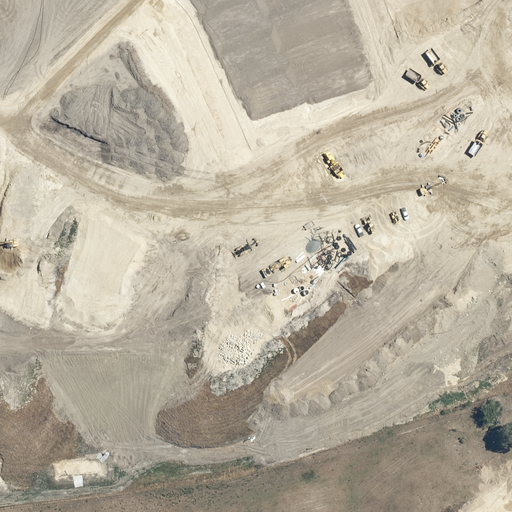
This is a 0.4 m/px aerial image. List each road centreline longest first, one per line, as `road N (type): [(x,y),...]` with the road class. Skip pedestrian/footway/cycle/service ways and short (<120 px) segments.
road 1 (unknown): [(511,82),(282,77),(257,62),(221,0)]
road 2 (unknown): [(314,511),(251,468),(189,460),(112,462),(37,493),(20,511)]
